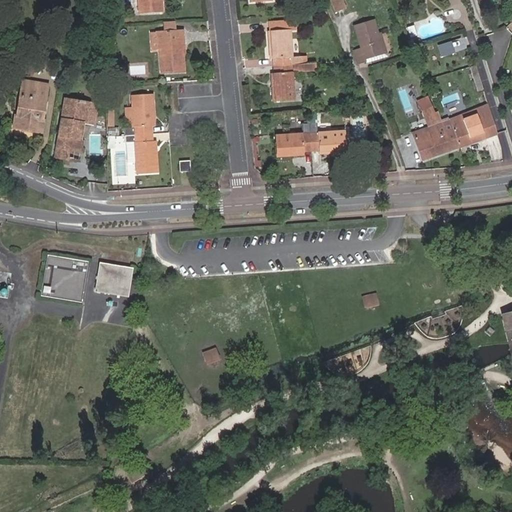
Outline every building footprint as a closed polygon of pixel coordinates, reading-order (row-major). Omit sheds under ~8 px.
[(137,0),(138,14),(162,12),(160,0),(137,0)] [(351,8),(347,0),(327,0),(335,15),(351,8)] [(383,55),(377,34),(373,20),(355,25),(361,49),(354,50),(357,65),(365,63),(365,60),(383,55)] [(268,31),(289,30),(288,22),(267,24),(268,31)] [(274,58),(275,66),(301,64),(301,57),(291,57),(289,30),(268,31),(270,59),(274,58)] [(182,43),(184,43),(183,31),(156,33),(157,50),(159,50),(161,73),(184,72),(183,55),(182,43)] [(380,33),(377,34),(383,55),(386,54),(380,33)] [(467,34),(439,45),(443,55),(471,44),(467,34)] [(316,71),(315,63),(301,64),(275,66),(275,73),(271,74),(272,101),(293,100),(291,72),(316,71)] [(478,91),(483,89),(476,67),(471,69),(478,91)] [(21,81),(19,96),(28,97),(30,82),(21,81)] [(28,97),(19,96),(14,128),(39,132),(46,85),(30,82),(28,97)] [(124,128),(124,135),(151,134),(151,127),(154,126),(152,95),(131,95),(132,107),(133,127),(125,128),(124,128)] [(65,119),(60,118),(54,157),(66,159),(68,150),(80,152),(81,141),(79,140),(81,124),(84,125),(92,126),(95,104),(85,103),(85,101),(78,100),(78,101),(64,99),(61,111),(66,112),(65,119)] [(422,160),(459,147),(449,121),(448,117),(441,120),(438,112),(435,113),(429,100),(419,105),(431,132),(415,137),(422,160)] [(449,121),(459,147),(497,134),(488,106),(449,121)] [(124,108),(125,128),(133,127),(132,107),(124,108)] [(311,150),(309,124),(301,125),(302,134),(275,136),(276,157),(304,155),(303,151),(311,150)] [(317,124),(309,124),(311,150),(319,150),(319,154),(347,152),(346,132),(318,133),(317,124)] [(151,134),(124,135),(125,143),(127,143),(127,162),(135,162),(136,174),(157,173),(155,141),(152,141),(151,134)] [(189,161),(179,162),(179,173),(190,172),(189,161)] [(81,302),(88,262),(48,256),(40,295),(81,302)] [(127,296),(131,269),(101,264),(96,291),(127,296)] [(377,293),(362,297),(366,309),(380,305),(377,293)] [(510,344),(511,352),(511,312),(503,315),(509,341),(510,344)] [(217,349),(202,353),(205,365),(220,361),(217,349)]
